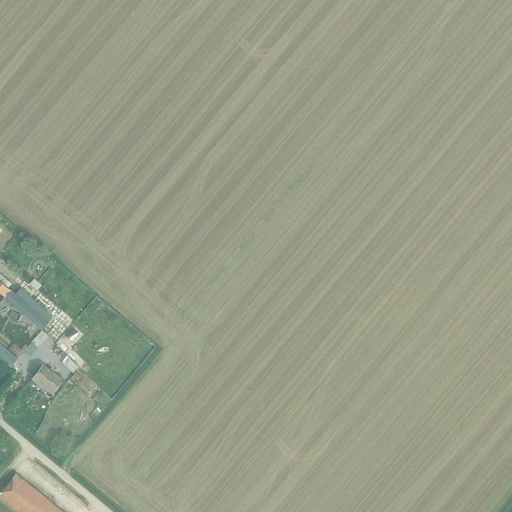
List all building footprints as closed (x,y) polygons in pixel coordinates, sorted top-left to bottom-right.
[(0,275),(0,281),(7,288),(10,285),(0,275)] [(34,279),(29,284),(37,290),(41,286),(34,279)] [(41,330),(53,317),(15,284),(10,290),(7,288),(0,281),(0,356),(11,366),(16,359),(0,344),(0,301),(3,297),(41,330)] [(85,330),(89,323),(80,318),(76,325),(85,330)] [(25,350),(32,340),(22,333),(15,343),(25,350)] [(34,378),(32,380),(52,394),(62,379),(43,365),(39,371),(34,378)] [(33,368),(29,374),(34,378),(39,371),(33,368)] [(75,373),(69,380),(74,384),(79,377),(75,373)] [(0,499),(15,511),(62,511),(14,474),(0,491),(0,499)]
